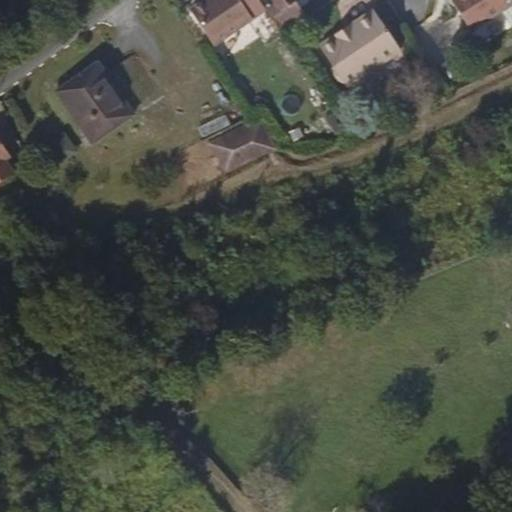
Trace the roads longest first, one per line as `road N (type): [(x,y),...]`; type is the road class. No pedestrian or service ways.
road 1 (track): [(0,223),(113,224),(200,214),(312,179),(511,86)]
road 2 (track): [(260,511),(58,303),(0,225)]
road 3 (residential): [(118,0),(0,82)]
